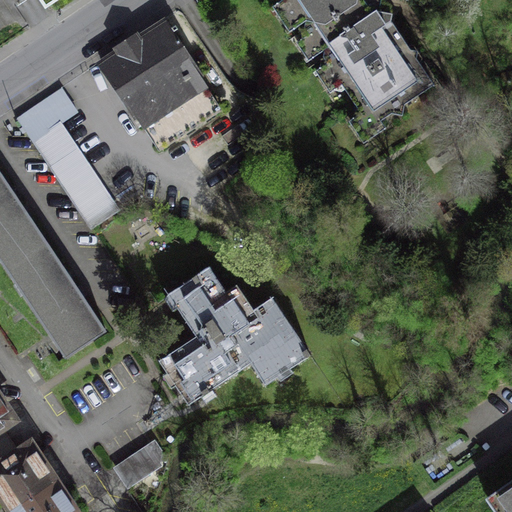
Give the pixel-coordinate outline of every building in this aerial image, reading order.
[(307,19),(334,0),(284,0),(298,18),(307,19)] [(334,0),(307,19),(305,29),(316,47),(325,48),(323,58),(366,121),(376,123),(390,113),(402,116),(402,105),(432,85),(416,61),(417,51),(410,51),(390,22),(392,15),(377,13),(380,0),(334,0)] [(119,51),(120,53),(102,65),(159,151),(220,110),(163,24),(138,41),(137,40),(119,51)] [(59,124),(32,142),(90,228),(117,210),(59,124)] [(0,173),(0,259),(7,269),(46,243),(0,173)] [(46,243),(7,269),(66,357),(105,331),(46,243)] [(225,292),(208,267),(168,294),(195,336),(159,360),(188,405),(250,363),(265,384),(310,355),(271,297),(253,309),(236,284),(225,292)] [(0,445),(6,441),(0,432),(0,427),(13,419),(0,399),(0,445)] [(161,450),(154,440),(115,466),(129,485),(160,466),(161,450)] [(0,445),(0,492),(11,509),(54,479),(30,444),(15,454),(6,441),(0,445)] [(511,511),(511,478),(485,497),(495,511),(511,511)] [(76,511),(54,479),(11,509),(12,511),(76,511)]
